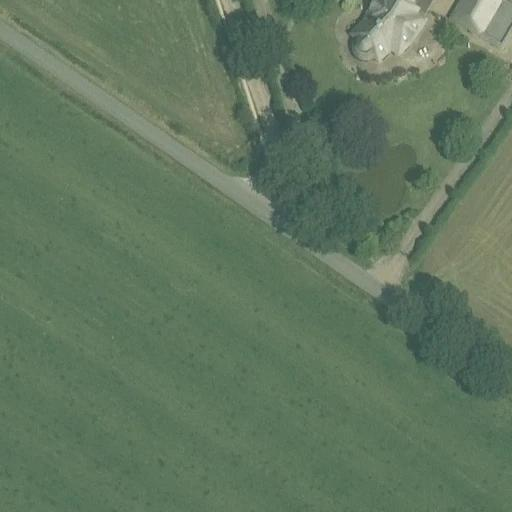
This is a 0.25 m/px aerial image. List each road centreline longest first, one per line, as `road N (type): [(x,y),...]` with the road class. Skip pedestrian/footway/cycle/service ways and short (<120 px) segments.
road 1 (unclassified): [(511,375),(0,21)]
road 2 (track): [(276,161),(226,0)]
